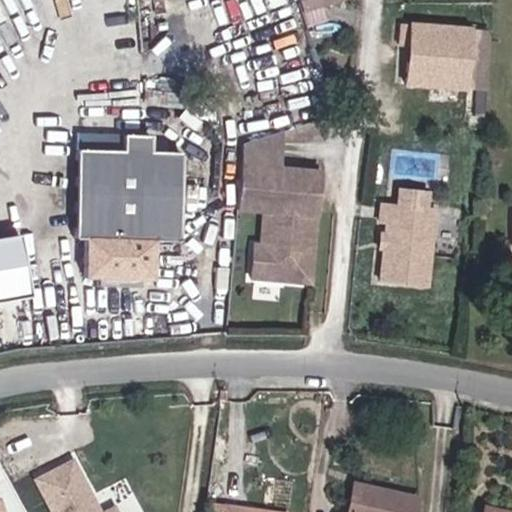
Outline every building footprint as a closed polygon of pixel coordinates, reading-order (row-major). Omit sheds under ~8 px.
[(301,0),(307,14),(345,0),(301,0)] [(493,31),(413,22),(408,83),(488,90),(493,31)] [(286,130),(243,144),(240,213),(263,214),(264,242),(251,242),(252,280),(320,286),(326,171),(285,167),(286,130)] [(123,153),(79,152),(77,236),(91,236),(90,272),(150,274),(151,243),(182,244),(185,152),(153,151),(154,137),(124,136),(123,153)] [(436,209),(383,201),(382,282),(431,287),(436,209)] [(100,511),(72,463),(37,479),(55,511),(120,511),(118,508),(108,511),(100,511)] [(419,511),(422,496),(354,480),(349,511),(419,511)] [(292,511),(293,511),(226,503),(224,511),(292,511)]
